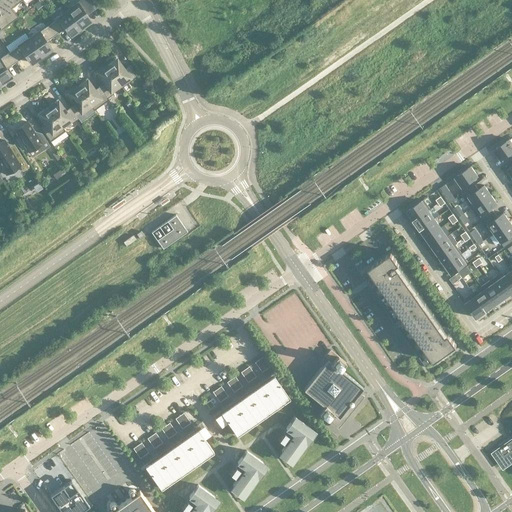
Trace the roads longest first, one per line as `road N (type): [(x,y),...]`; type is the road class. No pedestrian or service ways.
road 1 (residential): [(12,467),(299,270)]
road 2 (residential): [(511,307),(476,331),(389,206)]
road 3 (residential): [(137,4),(0,102)]
road 4 (unclassified): [(299,270),(384,391)]
road 5 (residential): [(201,122),(137,4)]
road 6 (secondary): [(401,442),(301,511)]
